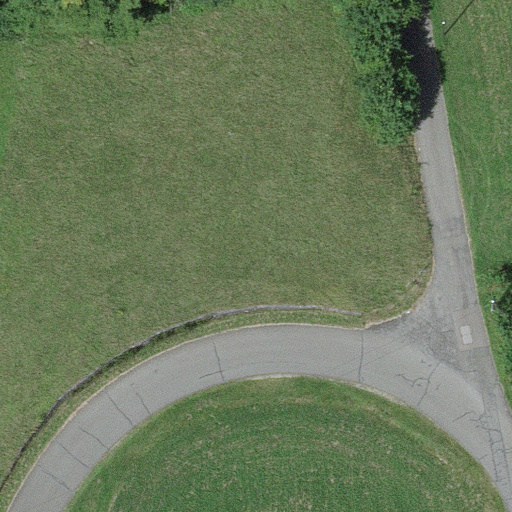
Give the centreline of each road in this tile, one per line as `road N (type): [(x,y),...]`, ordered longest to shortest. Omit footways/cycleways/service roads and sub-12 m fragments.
road 1 (unclassified): [(441,389),(375,323),(284,320),(209,340),(150,374),(41,511)]
road 2 (unclassified): [(441,389),(443,240),(403,0)]
